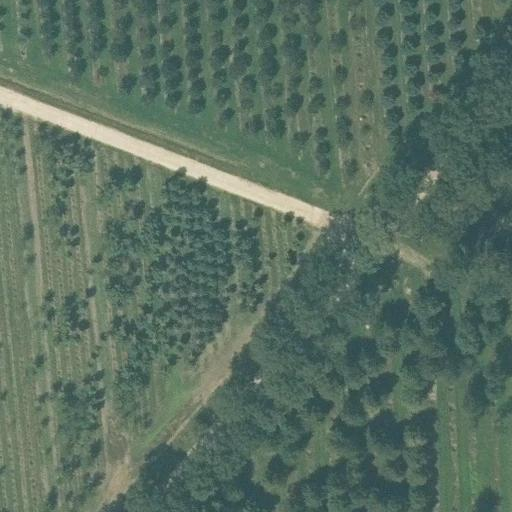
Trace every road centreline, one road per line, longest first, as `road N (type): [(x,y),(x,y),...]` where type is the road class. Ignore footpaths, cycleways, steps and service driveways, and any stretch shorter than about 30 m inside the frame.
road 1 (track): [(384,219),(0,66)]
road 2 (track): [(384,219),(140,511)]
road 3 (track): [(511,71),(384,219)]
